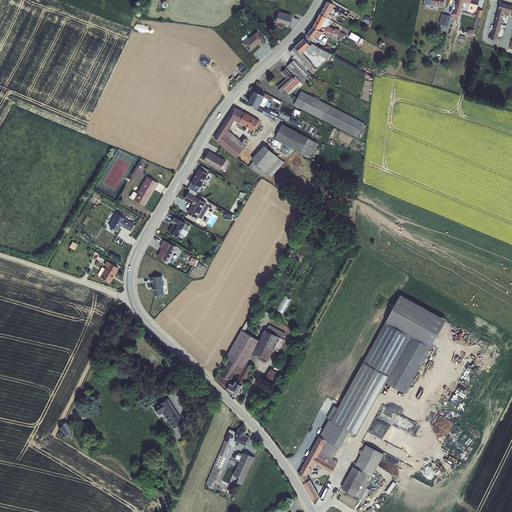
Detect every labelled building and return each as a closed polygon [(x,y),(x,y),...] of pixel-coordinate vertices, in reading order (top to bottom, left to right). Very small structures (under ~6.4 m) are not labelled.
[(454,13),(453,17),(458,19),(459,15),(460,15),(463,2),(478,6),(479,0),(457,0),(454,13)] [(328,1),(320,14),(327,18),(330,20),(332,16),(329,14),(331,10),(332,11),(333,10),(347,18),(350,13),(334,4),(328,1)] [(511,5),(500,2),(490,39),(497,41),(504,15),(509,16),(510,13),(511,13),(511,5)] [(478,9),(474,24),(478,26),(482,10),(478,9)] [(275,15),(273,22),(274,23),(273,26),(282,29),(283,25),(288,27),(291,15),(278,11),(277,15),(275,15)] [(320,14),(313,27),(320,30),(324,32),(338,34),(343,36),(346,37),(347,35),(345,34),(339,32),(340,29),(334,28),(328,27),(330,23),(329,23),(330,20),(327,18),(320,14)] [(441,14),(439,23),(448,26),(450,17),(441,14)] [(306,35),(304,38),(307,41),(308,41),(316,45),(324,35),(337,37),(342,39),(343,36),(338,34),(324,32),(320,30),(313,27),(306,35)] [(256,31),(243,44),(250,51),(259,43),(262,45),(266,42),(256,31)] [(352,32),(349,37),(362,45),(365,40),(352,32)] [(304,38),(295,46),(296,47),(302,54),(305,52),(306,51),(310,56),(313,53),(318,56),(319,55),(331,61),(334,55),(316,45),(308,41),(307,41),(304,38)] [(295,76),(302,83),(311,75),(307,71),(313,65),(305,57),(308,55),(305,52),(302,54),(296,47),(288,54),(293,60),(287,66),(295,76)] [(302,83),(295,76),(293,77),(286,69),(281,72),(286,78),(277,87),(281,92),(284,89),(289,95),(300,86),(302,84),(302,83)] [(254,93),(248,103),(258,108),(269,113),(278,118),(280,114),(268,108),(267,109),(264,107),(268,99),(272,101),(274,98),(251,86),(249,91),(254,93)] [(301,91),(294,105),(358,138),(358,137),(361,139),(366,129),(365,129),(367,125),(364,124),(365,123),(301,91)] [(235,107),(214,138),(220,142),(228,130),(232,124),(234,125),(236,121),(247,127),(253,130),(259,120),(235,107)] [(282,124),(275,139),(307,156),(310,158),(318,143),(315,142),(282,124)] [(253,130),(247,127),(246,128),(247,128),(247,129),(240,141),(228,130),(220,142),(219,144),(236,158),(246,146),(245,144),(253,130)] [(312,132),(311,135),(319,139),(321,136),(316,134),(318,129),(316,128),(314,133),(312,132)] [(253,161),(248,167),(262,177),(266,172),(272,177),(284,162),(264,145),(252,159),(253,161)] [(209,152),(204,160),(206,161),(206,162),(219,170),(220,170),(226,161),(209,152)] [(199,169),(191,183),(200,188),(208,174),(199,169)] [(133,191),(129,197),(133,199),(144,205),(153,189),(154,190),(158,183),(147,176),(137,193),(133,191)] [(188,193),(184,199),(193,204),(188,213),(196,218),(197,219),(206,203),(188,193)] [(116,213),(108,226),(118,231),(121,226),(130,231),(134,224),(125,219),(125,218),(116,213)] [(174,224),(169,232),(177,238),(183,229),(184,229),(186,225),(185,224),(174,217),(171,222),(174,224)] [(162,248),(158,256),(168,262),(176,247),(164,240),(160,247),(162,248)] [(73,242),(69,247),(75,250),(78,245),(73,242)] [(106,266),(100,277),(109,282),(118,268),(106,261),(104,265),(106,266)] [(162,276),(150,277),(151,283),(153,283),(153,287),(153,290),(154,296),(164,295),(162,276)] [(286,294),(277,308),(283,313),(292,298),(286,294)] [(389,376),(386,382),(406,393),(446,320),(401,295),(364,362),(389,376)] [(219,373),(228,381),(234,371),(240,374),(236,381),(243,385),(253,367),(247,363),(253,352),(268,360),(274,350),(279,352),(285,340),(283,339),(285,333),(269,325),(266,330),(265,330),(259,340),(245,332),(251,321),(248,319),(226,357),(227,358),(219,373)] [(123,332),(122,340),(126,341),(127,338),(130,339),(131,333),(123,332)] [(461,361),(455,376),(461,379),(468,364),(461,361)] [(331,421),(349,431),(357,435),(386,382),(389,376),(364,362),(338,408),(331,421)] [(270,368),(263,381),(274,388),(281,375),(270,368)] [(228,381),(219,373),(215,379),(234,398),(236,398),(238,395),(240,390),(243,385),(236,381),(234,385),(230,383),(228,381)] [(450,401),(457,405),(461,399),(458,397),(460,394),(465,397),(467,392),(459,387),(450,401)] [(152,396),(150,398),(154,405),(154,406),(155,408),(158,413),(160,415),(163,413),(173,429),(184,422),(168,398),(165,400),(165,399),(160,403),(160,402),(158,403),(154,396),(152,397),(152,396)] [(327,440),(320,452),(333,459),(340,447),(340,448),(349,431),(331,421),(338,408),(334,406),(327,418),(329,420),(320,436),(327,440)] [(58,432),(57,434),(59,438),(61,439),(62,439),(65,438),(70,435),(70,434),(73,433),(66,422),(59,429),(60,429),(59,430),(60,431),(58,432)] [(214,466),(219,468),(221,469),(230,448),(234,450),(237,443),(236,442),(237,442),(246,446),(250,437),(245,435),(246,431),(239,428),(237,432),(230,429),(228,433),(225,440),(214,466)] [(327,440),(320,436),(319,436),(298,474),(313,500),(320,496),(310,479),(310,480),(307,475),(314,463),(320,452),(327,440)] [(353,466),(341,488),(360,499),(361,498),(365,499),(370,489),(367,487),(384,454),(366,444),(354,467),(353,466)] [(239,461),(233,475),(239,478),(236,483),(242,485),(244,480),(255,457),(244,452),(243,454),(239,452),(235,454),(234,459),(239,461)] [(320,452),(314,463),(332,473),(338,462),(333,459),(320,452)] [(447,453),(439,474),(447,477),(452,464),(460,467),(463,459),(447,453)] [(219,468),(214,466),(206,484),(212,487),(219,468)]
